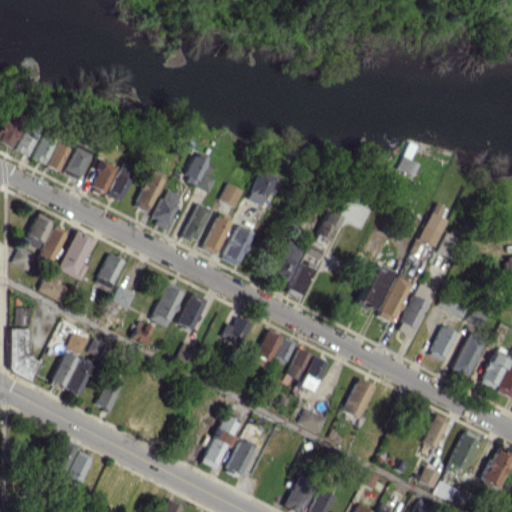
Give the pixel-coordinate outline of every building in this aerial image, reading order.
[(0,144),(6,147),(19,116),(5,111),(1,121),(0,120),(0,144)] [(10,149),(23,155),(34,128),(21,122),(10,149)] [(26,157),(39,164),(49,144),(35,138),(26,157)] [(52,170),(63,147),(52,141),(41,164),(52,170)] [(55,172),(71,180),(85,150),(69,142),(55,172)] [(205,157),(190,149),(177,176),(191,184),(205,157)] [(100,193),(111,165),(95,158),(91,168),(93,169),(86,188),(100,193)] [(130,166),(117,161),(104,195),(117,200),(130,166)] [(160,173),(146,167),(130,205),(144,211),(160,173)] [(271,193),(277,178),(254,169),(243,198),(258,204),(263,191),(271,193)] [(211,178),(199,172),(192,185),(205,191),(211,178)] [(230,206),(238,190),(223,182),(214,198),(230,206)] [(162,229),(175,194),(160,189),(147,223),(162,229)] [(442,218),(436,216),(440,205),(430,201),(414,239),(430,246),(442,218)] [(206,209),(192,202),(176,235),(190,241),(206,209)] [(335,215),(321,209),(309,238),(323,243),(335,215)] [(197,248),(210,254),(227,217),(214,211),(197,248)] [(46,218),(30,212),(20,242),(35,248),(46,218)] [(62,229),(49,223),(34,255),(47,262),(62,229)] [(248,231),(232,224),(216,257),(231,265),(248,231)] [(77,262),(88,238),(70,229),(51,269),(76,280),(83,265),(77,262)] [(446,256),(454,237),(440,232),(432,251),(446,256)] [(280,282),(296,246),(282,240),(265,275),(280,282)] [(6,261),(22,270),(31,254),(14,246),(6,261)] [(118,259),(102,253),(90,282),(106,288),(118,259)] [(511,255),(500,256),(500,274),(511,273),(511,255)] [(385,270),(369,263),(353,304),(369,310),(385,270)] [(61,284),(40,274),(32,290),(53,300),(61,284)] [(373,316),(389,322),(405,282),(390,275),(373,316)] [(428,290),(413,282),(390,328),(405,336),(428,290)] [(129,291),(112,285),(107,300),(123,306),(129,291)] [(176,291),(158,285),(145,319),(164,326),(176,291)] [(511,303),(511,286),(504,286),(503,304),(511,303)] [(172,322),(187,329),(201,298),(186,291),(172,322)] [(462,305),(442,293),(434,305),(455,317),(462,305)] [(10,323),(24,323),(24,306),(10,306),(10,323)] [(222,322),(215,336),(234,345),(245,322),(231,315),(227,324),(222,322)] [(148,325),(133,319),(125,338),(140,344),(148,325)] [(422,353),(437,360),(451,332),(436,325),(422,353)] [(4,374),(29,374),(30,358),(22,358),(23,328),(5,327),(4,374)] [(246,360),(260,367),(277,335),(262,327),(246,360)] [(465,375),(480,334),(462,328),(447,368),(465,375)] [(76,352),(82,337),(67,331),(61,346),(76,352)] [(289,340),(276,335),(267,358),(280,363),(289,340)] [(280,374),(290,379),(303,352),(293,347),(280,374)] [(58,389),(72,357),(58,351),(44,383),(58,389)] [(491,388),(501,358),(485,353),(475,383),(491,388)] [(511,381),(511,357),(506,355),(490,390),(505,397),(511,381)] [(305,391),(319,363),(305,356),(292,384),(305,391)] [(75,395),(88,366),(74,360),(61,389),(75,395)] [(91,404),(105,410),(119,379),(106,373),(91,404)] [(369,385),(352,377),(336,410),(353,418),(369,385)] [(293,423),(314,431),(320,416),(299,407),(293,423)] [(212,469),(234,420),(219,413),(197,462),(212,469)] [(416,441),(430,448),(442,419),(428,413),(416,441)] [(473,436),(458,429),(442,463),(457,470),(473,436)] [(71,442),(57,438),(48,469),(62,473),(71,442)] [(235,476),(249,447),(235,440),(221,469),(235,476)] [(87,457),(72,450),(57,480),(72,487),(87,457)] [(504,456),(487,450),(476,480),(493,486),(504,456)] [(428,486),(434,471),(418,466),(413,481),(428,486)] [(368,487),(374,474),(362,469),(357,482),(368,487)] [(279,506),(294,511),(297,511),(308,487),(290,480),(279,506)] [(427,493),(446,500),(451,487),(432,480),(427,493)] [(320,511),(329,495),(314,488),(303,511),(304,511),(320,511)] [(173,511),(177,505),(161,497),(154,511),(173,511)] [(366,511),(367,510),(351,503),(347,511),(366,511)]
